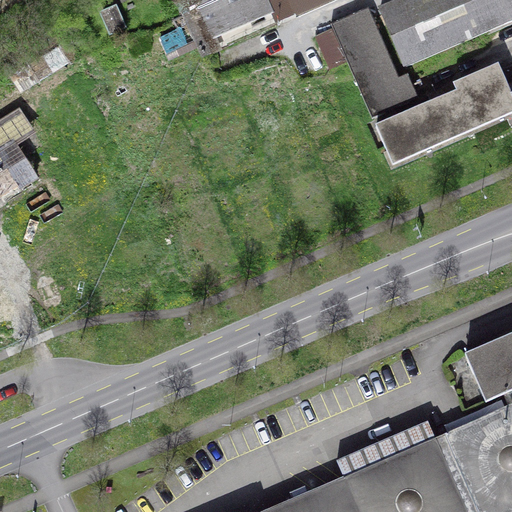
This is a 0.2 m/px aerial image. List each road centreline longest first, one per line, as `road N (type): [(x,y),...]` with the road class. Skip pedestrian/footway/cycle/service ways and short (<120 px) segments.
road 1 (primary): [(0,452),(511,231)]
road 2 (unknown): [(189,511),(291,450),(425,400)]
